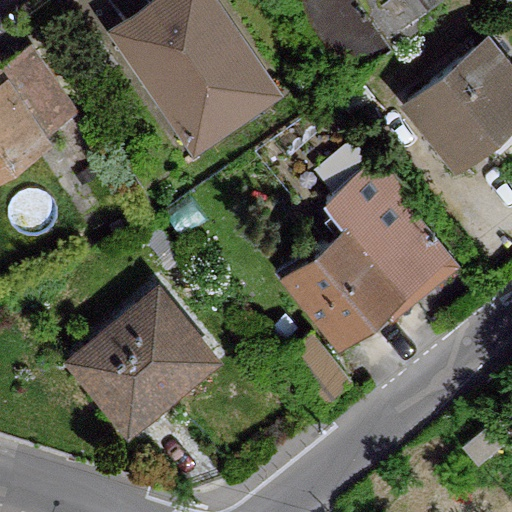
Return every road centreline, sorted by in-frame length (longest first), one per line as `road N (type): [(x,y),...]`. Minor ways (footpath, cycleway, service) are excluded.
road 1 (tertiary): [(279,511),(511,312)]
road 2 (tertiary): [(0,475),(121,511)]
